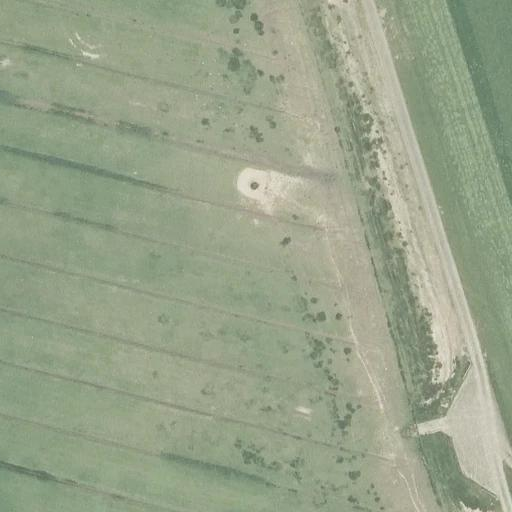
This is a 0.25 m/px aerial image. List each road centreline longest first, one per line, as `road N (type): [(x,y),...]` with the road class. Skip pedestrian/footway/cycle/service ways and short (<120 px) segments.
road 1 (track): [(507,511),(479,369),(367,0)]
road 2 (track): [(511,461),(486,428),(469,422),(398,436)]
